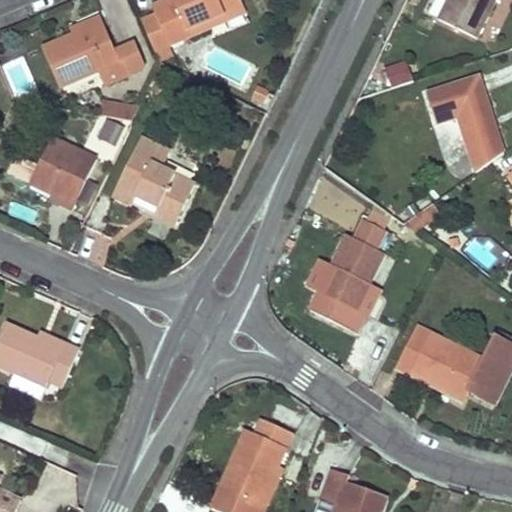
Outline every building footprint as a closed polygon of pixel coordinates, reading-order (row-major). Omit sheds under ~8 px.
[(187,30),(243,7),(239,0),(168,0),(153,7),(156,16),(143,22),(156,52),(167,47),(190,37),(187,30)] [(477,40),(496,0),(448,0),(439,20),(477,40)] [(190,37),(245,13),(243,7),(187,30),(190,37)] [(74,36),(103,24),(101,17),(72,30),(74,36)] [(144,64),(135,43),(115,52),(103,24),(74,36),(43,49),(59,89),(99,72),(105,86),(142,70),(144,64)] [(172,56),(167,47),(156,52),(160,61),(172,56)] [(414,82),(407,61),(386,68),(392,89),(414,82)] [(505,154),(480,77),(427,94),(438,126),(459,119),(477,174),(505,154)] [(269,92),(257,87),(252,100),(263,105),(269,92)] [(133,122),(139,109),(106,103),(103,117),(133,122)] [(123,128),(107,121),(99,138),(115,146),(123,128)] [(72,212),(97,161),(52,139),(30,185),(53,196),(59,199),(57,204),(72,212)] [(175,227),(195,186),(162,170),(170,153),(141,139),(114,197),(132,206),(137,197),(159,208),(155,217),(175,227)] [(59,199),(53,196),(51,201),(57,204),(59,199)] [(417,233),(442,216),(434,205),(405,225),(417,233)] [(371,282),(385,255),(377,251),(386,233),(363,221),(354,240),(347,236),(333,265),(320,258),(306,287),(318,294),(310,311),(357,334),(380,287),(371,282)] [(63,389),(80,351),(65,344),(63,349),(39,339),(7,325),(0,339),(0,367),(47,389),(49,383),(63,389)] [(495,407),(511,372),(511,347),(495,339),(483,362),(418,329),(397,371),(429,388),(432,383),(436,385),(434,389),(462,404),(468,394),(495,407)] [(65,344),(41,334),(39,339),(63,349),(65,344)] [(13,376),(9,386),(42,399),(46,389),(13,376)] [(277,468),(292,434),(263,421),(256,435),(247,431),(221,491),(259,508),(277,468)] [(265,510),(283,470),(277,468),(259,508),(265,510)] [(381,511),(387,497),(348,483),(350,476),(333,471),(322,501),(338,507),(336,511),(381,511)] [(0,511),(16,511),(22,502),(0,492),(0,483),(2,480),(0,478),(0,511)] [(221,511),(257,511),(259,508),(221,491),(213,508),(221,511)]
